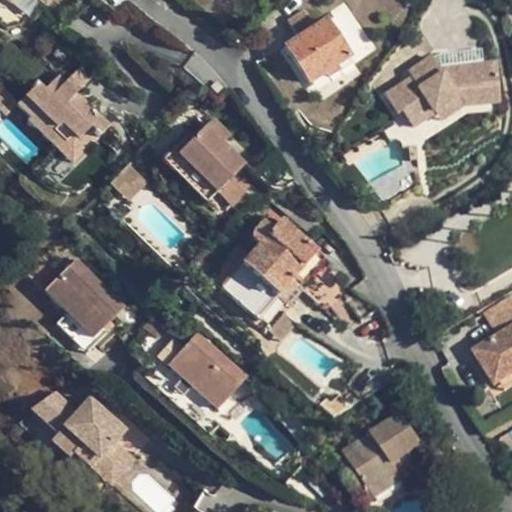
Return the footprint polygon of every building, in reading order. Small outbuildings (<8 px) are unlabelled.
[(0,0),(0,22),(8,30),(16,20),(23,27),(45,0),(0,0)] [(344,3),(330,11),(360,62),(378,52),(360,22),(357,24),(344,3)] [(311,84),(351,58),(328,20),(286,47),(311,84)] [(414,79),(387,97),(399,114),(404,111),(415,126),(436,112),(449,103),(456,98),(461,105),(500,101),(496,64),(441,70),(433,58),(410,74),(414,79)] [(90,122),(103,135),(110,127),(79,99),(87,90),(76,79),(68,87),(59,80),(47,93),(38,85),(20,105),(33,118),(29,122),(60,152),(90,122)] [(18,106),(1,88),(0,89),(0,111),(6,118),(18,106)] [(436,112),(441,119),(461,105),(456,98),(449,103),(436,112)] [(214,118),(207,126),(225,143),(231,135),(214,118)] [(74,165),(103,135),(90,122),(60,152),(74,165)] [(174,157),(214,195),(216,192),(219,189),(228,198),(225,202),(230,207),(244,193),(237,185),(230,179),(246,163),(225,143),(207,126),(206,124),(174,157)] [(207,202),(214,195),(174,157),(169,152),(163,158),(207,202)] [(146,185),(129,169),(112,186),(129,203),(146,185)] [(241,180),(237,185),(244,193),(249,188),(241,180)] [(216,192),(225,202),(228,198),(219,189),(216,192)] [(277,298),(292,281),(319,250),(283,220),(275,229),(264,221),(250,237),(260,246),(251,256),(240,247),(231,256),(242,266),(222,289),(258,319),(277,298)] [(292,281),(302,289),(328,258),(319,250),(292,281)] [(48,290),(70,313),(95,340),(111,324),(126,309),(79,260),(48,290)] [(304,291),(302,289),(292,281),(277,298),(289,308),(304,291)] [(504,333),(474,352),(496,387),(511,377),(511,296),(490,312),(504,333)] [(357,297),(346,304),(362,322),(373,315),(357,297)] [(120,334),(111,324),(95,340),(70,313),(59,324),(89,355),(110,334),(115,339),(120,334)] [(281,344),(295,327),(285,316),(269,333),(281,344)] [(155,320),(149,327),(159,337),(169,326),(164,321),(155,320)] [(172,369),(221,413),(251,379),(203,334),(188,351),(172,369)] [(162,360),(172,369),(188,351),(178,342),(162,360)] [(204,432),(221,413),(172,369),(162,360),(146,378),(204,432)] [(114,449),(79,417),(56,397),(34,414),(60,437),(53,444),(71,461),(76,457),(93,472),(98,466),(117,484),(133,466),(114,449)] [(91,404),(79,417),(114,449),(126,435),(91,404)] [(343,456),(349,465),(369,493),(396,475),(392,468),(408,457),(422,448),(400,418),(343,456)] [(412,464),(408,457),(392,468),(396,475),(412,464)] [(402,483),(396,475),(369,493),(349,465),(341,470),(366,507),(402,483)] [(112,489),(117,484),(98,466),(93,472),(112,489)]
